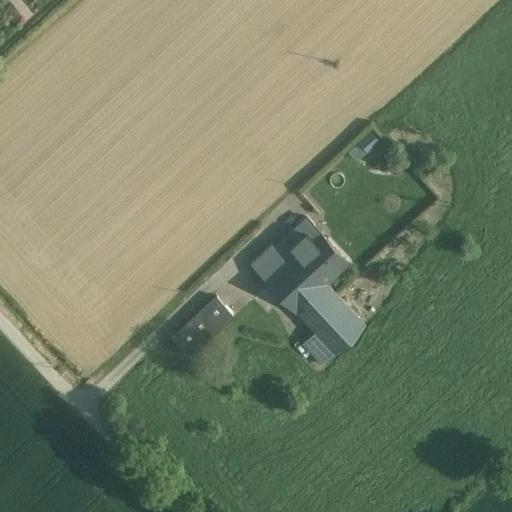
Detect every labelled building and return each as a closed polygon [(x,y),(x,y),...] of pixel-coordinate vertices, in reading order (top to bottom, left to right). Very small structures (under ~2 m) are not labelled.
[(372,127),(362,142),(373,150),(384,135),(372,127)] [(275,246),(285,256),(317,227),(307,217),(275,246)] [(275,266),(307,301),(327,283),(349,262),(317,227),(285,256),(275,266)] [(285,256),(275,246),(273,243),(251,263),(264,277),(275,266),(285,256)] [(307,301),(275,266),(264,277),(296,312),(307,301)] [(307,301),(296,312),(315,332),(334,353),(365,324),(327,283),(307,301)] [(173,337),(189,355),(233,314),(217,296),(173,337)] [(334,353),(315,332),(303,343),(322,364),(334,353)]
